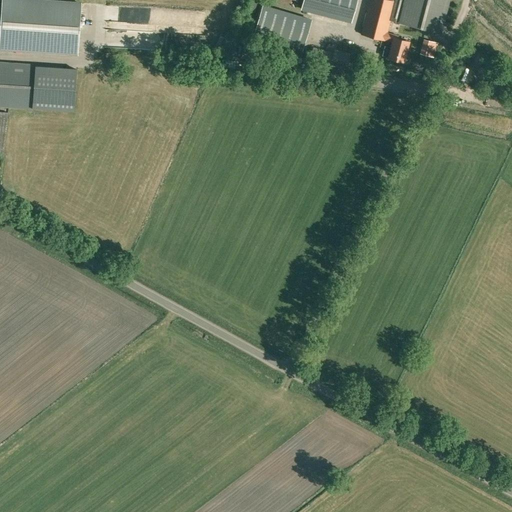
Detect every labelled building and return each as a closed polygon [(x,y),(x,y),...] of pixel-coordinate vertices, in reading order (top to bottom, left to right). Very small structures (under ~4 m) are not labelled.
[(2,0),(0,43),(0,48),(78,53),(82,4),(82,0),(2,0)] [(303,0),(301,8),(351,21),(356,0),(303,0)] [(370,0),(361,34),(385,40),(386,40),(393,42),(391,48),(385,46),(382,55),(389,57),(388,58),(403,62),(408,41),(397,38),(398,36),(387,33),(391,20),(407,24),(439,33),(447,0),(370,0)] [(311,20),(262,6),(254,36),(303,50),(311,20)] [(272,61),(274,46),(244,43),(242,57),(272,61)] [(346,68),(350,53),(335,50),(334,53),(313,48),(310,60),(331,65),(346,68)] [(0,106),(8,107),(33,108),(35,66),(36,65),(0,62),(0,106)] [(0,152),(3,153),(4,153),(9,112),(8,112),(0,111),(0,152)]
